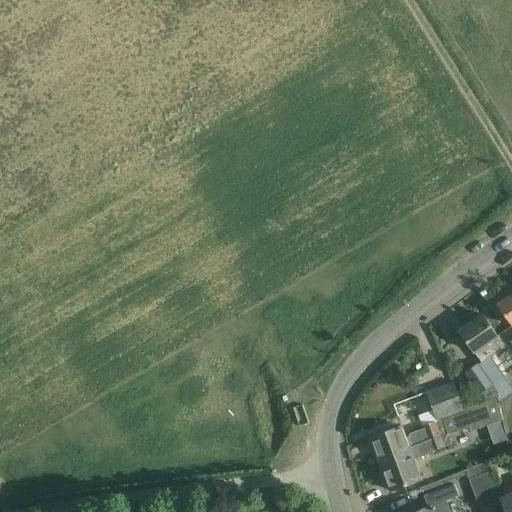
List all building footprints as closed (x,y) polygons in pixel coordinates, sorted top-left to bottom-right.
[(511,295),(498,305),(511,325),(511,295)] [(466,374),(477,390),(480,394),(486,402),(499,398),(500,403),(511,394),(511,387),(505,377),(506,377),(492,357),(497,354),(491,344),(499,338),(483,315),(460,331),(482,363),(466,374)] [(428,392),(435,411),(438,421),(423,426),(424,429),(409,435),(410,438),(406,439),(402,427),(371,439),(378,459),(410,448),(429,441),(446,433),(442,421),(464,413),(463,411),(453,383),(428,392)] [(446,433),(429,441),(433,451),(453,443),(450,435),(470,428),(471,431),(503,420),(499,403),(500,403),(499,398),(486,402),(463,411),(464,413),(442,421),(446,433)] [(410,448),(378,459),(390,491),(409,485),(422,480),(414,458),(410,448)] [(492,471),(482,475),(494,506),(503,502),(506,511),(511,511),(511,494),(503,498),(492,471)] [(494,506),(482,475),(469,480),(480,511),(494,506)] [(461,497),(456,485),(424,497),(428,508),(418,511),(450,511),(447,502),(461,497)]
